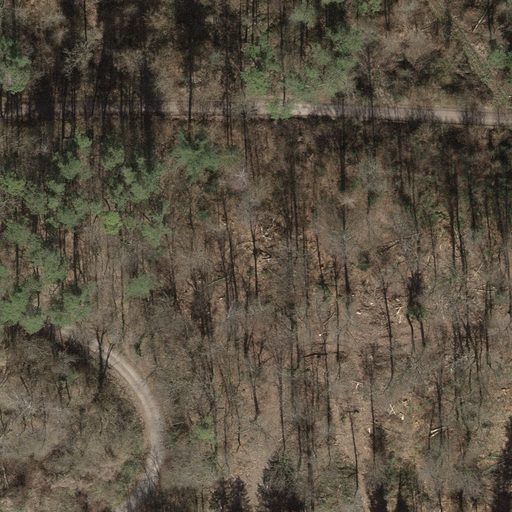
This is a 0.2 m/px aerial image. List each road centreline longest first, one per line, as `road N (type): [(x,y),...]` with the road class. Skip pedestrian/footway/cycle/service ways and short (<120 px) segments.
road 1 (track): [(0,111),(165,105),(511,121)]
road 2 (track): [(123,511),(143,492),(153,459),(143,394),(103,349),(0,306)]
